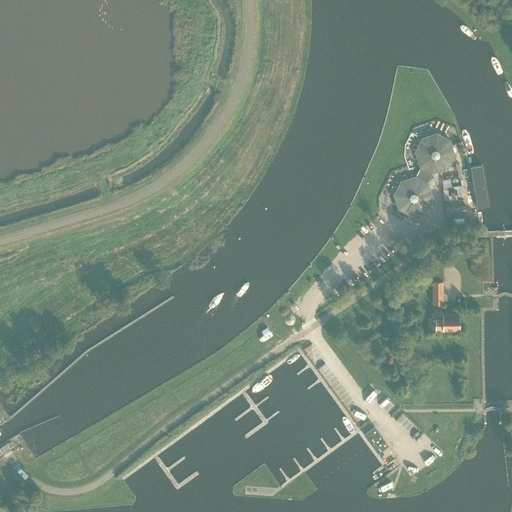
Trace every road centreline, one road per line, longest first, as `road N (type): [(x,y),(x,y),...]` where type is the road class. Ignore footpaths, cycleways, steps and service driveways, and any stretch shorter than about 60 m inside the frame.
road 1 (unclassified): [(4,447),(20,472),(46,488),(98,483),(177,418),(422,249)]
road 2 (unclassified): [(0,240),(119,204),(185,163),(231,100),(244,63),(249,0)]
